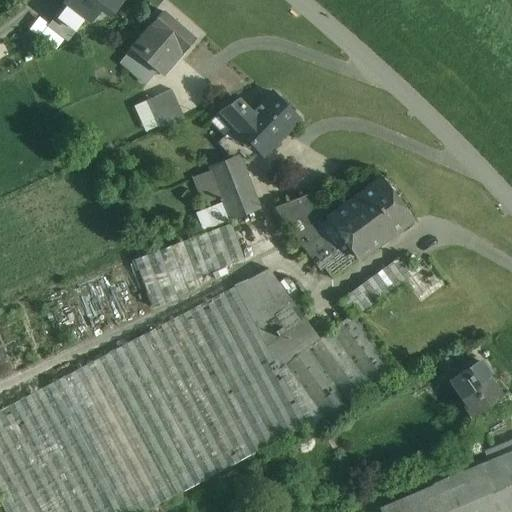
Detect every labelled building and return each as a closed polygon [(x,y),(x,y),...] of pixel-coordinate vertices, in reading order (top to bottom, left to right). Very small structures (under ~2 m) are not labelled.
[(62,0),(63,1),(62,3),(66,6),(52,23),(70,38),(84,21),(87,23),(98,9),(102,13),(104,9),(109,13),(119,0),(62,0)] [(195,39),(163,11),(150,26),(179,51),(182,53),(195,39)] [(179,51),(150,26),(131,48),(144,59),(157,71),(160,73),(179,51)] [(144,59),(132,72),(146,84),(157,71),(144,59)] [(174,84),(155,92),(169,125),(188,117),(174,84)] [(251,113),(236,128),(258,151),(263,155),(298,119),(272,92),(251,113)] [(237,99),(219,111),(234,126),(236,128),(251,113),(237,99)] [(234,126),(217,143),(230,156),(237,149),(248,160),(258,151),(236,128),(234,126)] [(239,157),(209,168),(230,221),(260,209),(239,157)] [(329,217),(358,258),(410,219),(381,179),(329,217)] [(329,217),(311,193),(274,207),(317,265),(320,263),(331,278),(358,258),(329,217)] [(231,223),(134,259),(153,308),(178,299),(176,295),(200,286),(197,276),(244,258),(231,223)] [(393,261),(344,296),(362,321),(411,286),(393,261)] [(0,501),(5,511),(142,511),(308,424),(328,421),(395,373),(352,314),(319,338),(268,269),(0,410),(0,501)] [(428,291),(371,332),(406,381),(464,340),(428,291)] [(479,360),(471,366),(450,380),(463,400),(466,398),(465,397),(492,379),(491,379),(479,360)] [(492,379),(465,397),(466,398),(477,415),(475,417),(507,396),(494,377),(491,379),(492,379)] [(511,439),(486,451),(491,461),(511,452),(511,439)] [(511,511),(511,452),(491,461),(380,508),(381,511),(511,511)]
